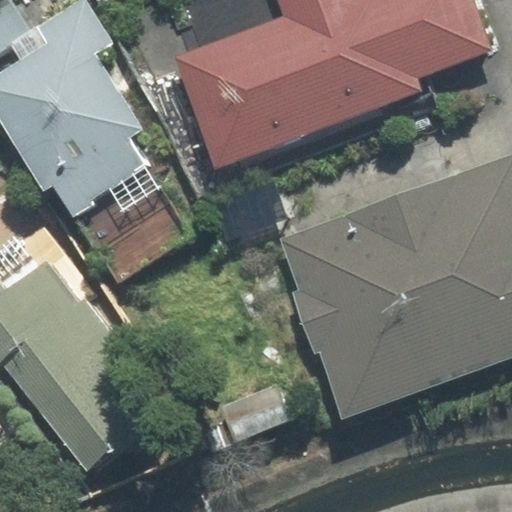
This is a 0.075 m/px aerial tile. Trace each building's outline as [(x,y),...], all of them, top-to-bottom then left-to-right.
[(291,0),(296,14),(184,53),(227,172),(499,76),(472,0),(291,0)] [(83,3),(0,59),(0,102),(125,287),(209,230),(138,125),(157,112),(83,3)] [(511,152),(289,237),(354,408),(511,347),(511,152)] [(0,278),(0,350),(103,466),(185,393),(61,255),(15,295),(0,278)] [(0,430),(11,423),(0,406),(0,430)]
